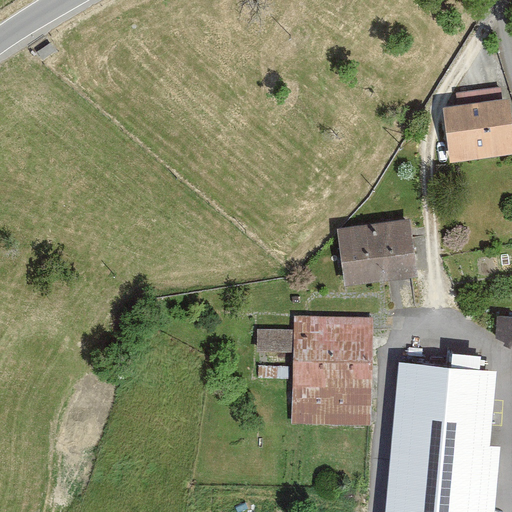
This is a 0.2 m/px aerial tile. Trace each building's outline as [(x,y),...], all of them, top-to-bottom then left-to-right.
[(511,100),(447,108),(453,163),(511,156),(511,100)] [(413,215),(340,228),(350,283),(423,270),(413,215)] [(296,316),(292,423),(369,426),(373,319),(296,316)] [(511,318),(499,318),(499,338),(511,349),(511,348),(511,318)] [(496,365),(400,356),(384,511),(496,511),(503,442),(488,441),(496,365)]
